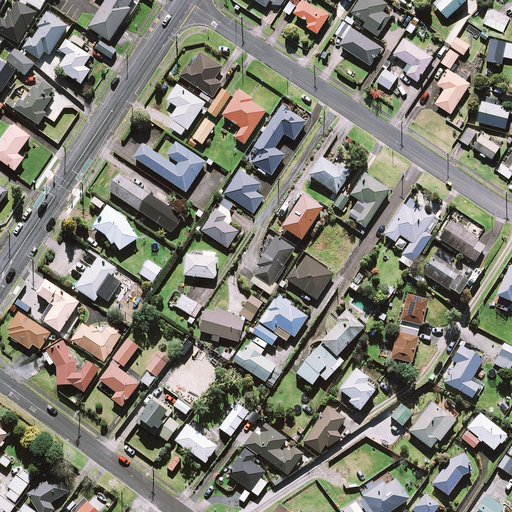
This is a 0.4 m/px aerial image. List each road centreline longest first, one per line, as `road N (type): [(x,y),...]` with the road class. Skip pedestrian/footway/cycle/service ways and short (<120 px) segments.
road 1 (residential): [(511,214),(186,0)]
road 2 (secondary): [(16,253),(184,0)]
road 3 (residential): [(179,511),(20,394)]
